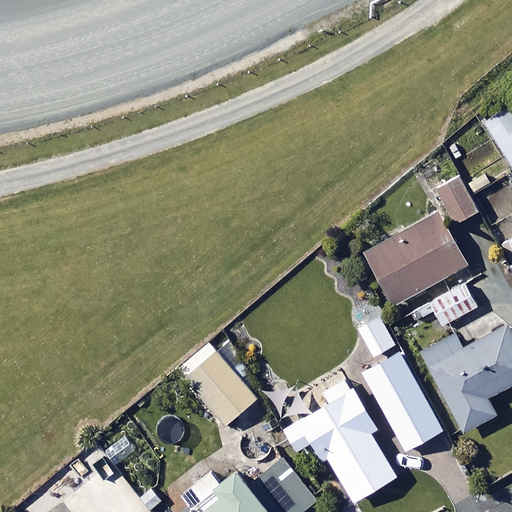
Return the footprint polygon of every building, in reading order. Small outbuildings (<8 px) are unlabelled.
[(511,109),(511,108),(487,123),(511,163),(511,109)] [(481,213),(463,179),(438,191),(456,225),(481,213)] [(468,267),(440,215),(400,237),(398,233),(363,252),(394,308),(468,267)] [(397,342),(385,318),(363,329),(375,353),(397,342)] [(511,387),(511,334),(509,328),(464,350),(457,337),(423,354),(464,434),(498,417),(489,399),(511,387)] [(236,372),(211,343),(181,369),(229,425),(267,394),(243,366),(236,372)] [(405,352),(364,373),(405,450),(445,429),(405,352)] [(363,414),(350,392),(298,422),(324,465),(330,461),(357,505),(401,479),(374,433),(380,430),(368,411),(363,414)] [(322,500),(290,456),(252,483),(243,471),(224,484),(215,472),(183,494),(192,507),(184,511),(311,511),(309,509),(322,500)]
